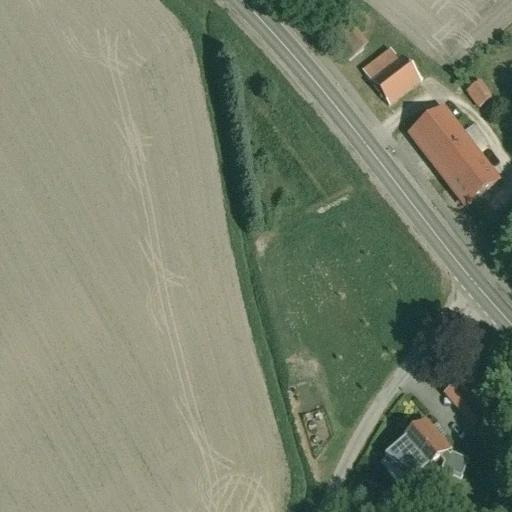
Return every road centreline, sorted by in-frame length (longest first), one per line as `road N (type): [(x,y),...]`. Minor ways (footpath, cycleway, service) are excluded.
road 1 (secondary): [(239,0),(478,289)]
road 2 (residential): [(478,289),(393,385),(355,443),(326,511)]
